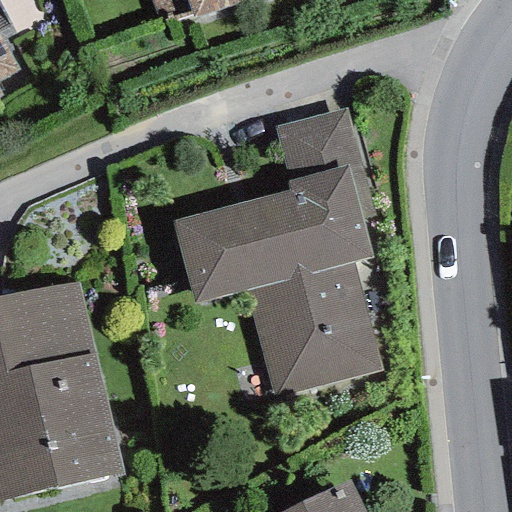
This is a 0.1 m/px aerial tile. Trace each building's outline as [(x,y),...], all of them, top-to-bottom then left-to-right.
[(151,0),(160,22),(190,10),(192,18),(248,0),(151,0)] [(0,95),(1,95),(0,92),(0,79),(18,71),(0,40),(0,95)] [(272,128),(287,182),(348,165),(362,220),(374,217),(345,109),(272,128)] [(289,191),(172,221),(193,304),(245,291),(272,397),(381,369),(353,261),(371,256),(362,220),(348,165),(287,182),(289,191)] [(78,283),(0,301),(0,502),(123,474),(78,283)] [(364,511),(348,480),(284,511),(364,511)]
